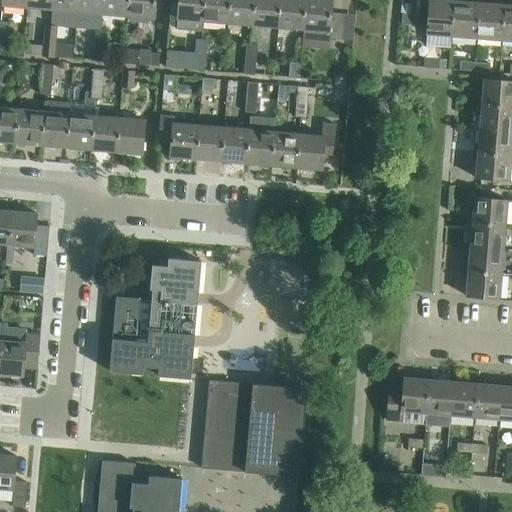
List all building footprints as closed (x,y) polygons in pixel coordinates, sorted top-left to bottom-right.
[(27,0),(27,8),(52,10),(52,0),(27,0)] [(52,0),(52,10),(78,12),(78,0),(52,0)] [(78,0),(78,12),(102,14),(103,0),(78,0)] [(103,0),(102,14),(128,17),(129,0),(103,0)] [(129,0),(128,17),(153,19),(155,0),(129,0)] [(178,0),(177,20),(176,29),(203,32),(203,22),(205,0),(178,0)] [(205,0),(203,22),(228,25),(230,0),(205,0)] [(230,0),(228,25),(254,27),(255,0),(230,0)] [(255,0),(254,27),(278,29),(280,0),(255,0)] [(280,0),(278,29),(303,31),(303,30),(305,0),(280,0)] [(305,0),(303,30),(303,31),(328,33),(328,38),(341,40),(343,14),(331,13),(332,0),(305,0)] [(429,0),(426,34),(452,36),(454,1),(443,0),(429,0)] [(454,1),(452,36),(477,38),(480,3),(454,1)] [(480,3),(477,38),(502,40),(505,5),(480,3)] [(401,12),(400,13),(402,13),(401,24),(409,25),(410,14),(411,5),(401,4),(401,12)] [(511,5),(505,5),(502,40),(511,41),(511,5)] [(45,26),(44,41),(55,43),(56,27),(45,26)] [(95,31),(94,46),(105,47),(107,32),(95,31)] [(196,39),(194,54),(206,55),(207,40),(196,39)] [(43,56),(54,57),(73,59),(74,49),(55,48),(55,43),(44,41),(43,56)] [(246,43),(244,59),(256,60),(257,44),(246,43)] [(104,62),(105,47),(94,46),(93,61),(104,62)] [(123,64),(138,65),(158,67),(159,54),(151,53),(151,50),(139,49),(139,50),(124,49),(123,64)] [(193,70),(204,71),(206,55),(194,54),(193,70)] [(425,55),(424,68),(439,69),(439,60),(431,59),(432,56),(425,55)] [(166,60),(165,68),(176,69),(176,60),(166,59),(166,60)] [(243,74),(255,75),(256,60),(244,59),(243,74)] [(459,71),(474,72),(475,63),(460,61),(459,71)] [(288,78),(299,79),(301,64),(289,62),(288,78)] [(475,63),(474,72),(490,73),(490,64),(475,63)] [(42,64),(40,80),(52,81),(53,65),(42,64)] [(93,69),(92,84),(102,85),(104,70),(93,69)] [(133,88),(134,72),(123,71),(121,87),(133,88)] [(335,77),(335,85),(347,85),(347,73),(341,72),(335,77)] [(175,76),(164,75),(163,90),(174,91),(175,76)] [(214,79),(202,78),(201,94),(212,95),(214,79)] [(39,95),(42,95),(50,95),(52,81),(40,80),(39,95)] [(479,95),(479,104),(511,106),(511,82),(484,80),(482,96),(479,95)] [(247,82),(246,97),(257,98),(258,83),(247,82)] [(92,84),(91,84),(90,89),(87,89),(85,107),(93,107),(94,99),(101,100),(102,85),(92,84)] [(277,85),(277,97),(289,98),(290,86),(278,85),(277,85)] [(297,86),(296,102),(307,103),(309,87),(297,86)] [(256,114),(257,98),(246,97),(244,113),(256,114)] [(306,118),(307,103),(296,102),(294,117),(306,118)] [(481,114),(480,129),(511,131),(511,106),(479,104),(478,114),(481,114)] [(0,107),(0,141),(15,143),(16,137),(18,109),(0,107)] [(16,137),(15,143),(41,146),(42,137),(44,112),(18,109),(16,137)] [(41,146),(66,148),(67,137),(69,114),(44,112),(42,137),(41,146)] [(67,137),(66,148),(91,150),(92,137),(94,116),(69,114),(67,137)] [(161,114),(159,140),(171,142),(170,157),(195,159),(197,137),(198,126),(198,124),(176,122),(177,116),(161,114)] [(92,137),(91,150),(116,152),(118,137),(119,119),(119,118),(94,116),(92,137)] [(118,137),(116,152),(142,154),(145,120),(119,118),(119,119),(118,137)] [(197,137),(195,159),(221,162),(223,137),(224,126),(198,124),(198,126),(197,137)] [(223,137),(221,162),(245,164),(248,128),(224,126),(223,137)] [(248,128),(245,164),(271,166),(273,137),(274,131),(248,128)] [(475,144),(474,153),(511,156),(511,142),(511,131),(480,129),(479,144),(475,144)] [(273,137),(271,166),(296,168),(298,137),(299,133),(274,131),(273,137)] [(298,137),(296,168),(322,170),(323,157),(332,158),(334,134),(325,134),(325,135),(299,133),(298,137)] [(509,181),(511,156),(474,153),(474,163),(477,163),(475,178),(509,181)] [(470,213),(469,223),(505,226),(507,201),(474,198),(472,214),(470,213)] [(0,244),(6,245),(5,262),(6,262),(7,246),(8,246),(11,211),(0,210),(0,244)] [(7,246),(6,262),(12,262),(14,246),(33,248),(32,255),(46,256),(48,227),(36,225),(37,214),(11,211),(8,246),(7,246)] [(471,232),(470,247),(503,249),(505,226),(469,223),(469,232),(471,232)] [(466,262),(466,271),(501,273),(503,249),(470,247),(469,263),(466,262)] [(302,257),(301,268),(314,268),(315,258),(302,257)] [(116,297),(110,371),(142,374),(143,366),(158,368),(158,376),(190,379),(194,335),(197,304),(194,304),(195,293),(198,294),(201,261),(168,258),(167,266),(151,265),(149,288),(143,288),(142,299),(116,297)] [(467,281),(466,296),(499,299),(501,273),(466,271),(465,280),(467,281)] [(34,293),(42,294),(44,279),(35,278),(34,293)] [(0,340),(0,345),(0,374),(23,376),(24,368),(37,369),(40,335),(25,334),(25,342),(5,340),(7,324),(0,323),(0,340)] [(387,420),(394,421),(402,422),(402,411),(426,413),(429,378),(420,377),(420,379),(404,378),(403,383),(390,382),(387,420)] [(429,378),(426,413),(450,416),(453,382),(439,381),(439,378),(429,378)] [(209,380),(201,468),(298,477),(306,389),(209,380)] [(453,382),(450,416),(474,418),(478,381),(468,380),(468,383),(453,382)] [(478,381),(474,418),(499,420),(502,386),(487,384),(487,382),(478,381)] [(511,386),(502,386),(499,420),(511,420),(511,386)] [(408,448),(423,449),(424,440),(408,439),(408,448)] [(456,452),(472,453),(472,444),(457,443),(456,452)] [(472,444),(472,453),(487,454),(488,445),(472,444)] [(0,489),(13,491),(12,507),(24,508),(27,482),(14,481),(16,456),(0,454),(0,489)] [(102,461),(97,511),(178,511),(181,478),(149,476),(148,483),(133,482),(135,464),(102,461)] [(421,471),(421,476),(439,477),(443,478),(446,478),(446,473),(447,466),(422,464),(421,471)]
